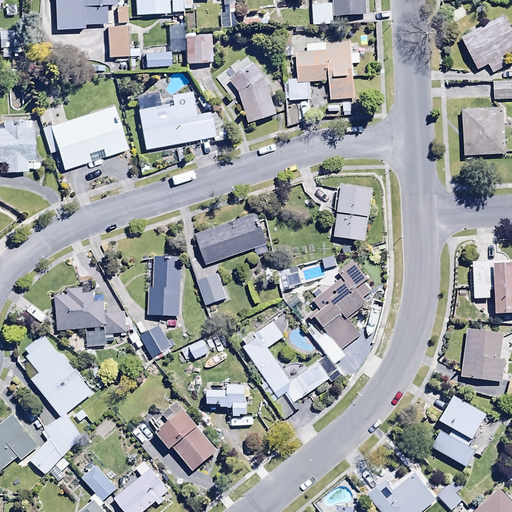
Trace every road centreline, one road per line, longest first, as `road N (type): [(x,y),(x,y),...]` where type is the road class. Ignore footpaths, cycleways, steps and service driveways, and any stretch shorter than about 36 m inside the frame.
road 1 (residential): [(0,278),(39,242),(133,203),(304,149),(414,138)]
road 2 (residential): [(417,213),(418,294),(400,366),(361,417),(247,511)]
road 3 (residential): [(407,0),(414,138)]
